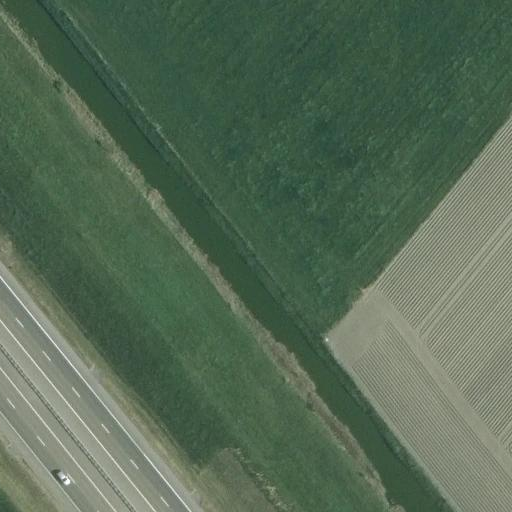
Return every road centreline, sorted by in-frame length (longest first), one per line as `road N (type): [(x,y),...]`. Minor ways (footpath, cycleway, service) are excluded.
road 1 (trunk): [(168,511),(0,305)]
road 2 (trunk): [(0,401),(88,511)]
